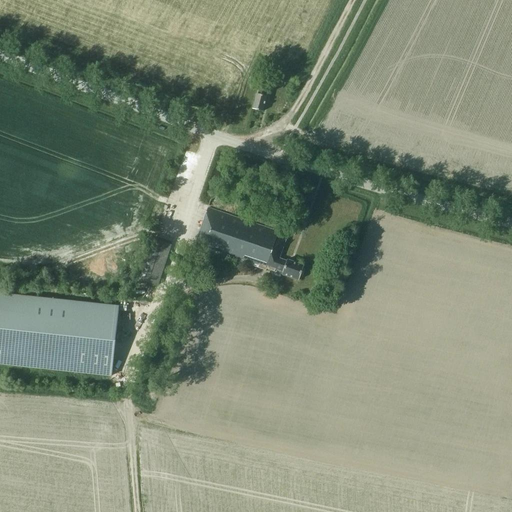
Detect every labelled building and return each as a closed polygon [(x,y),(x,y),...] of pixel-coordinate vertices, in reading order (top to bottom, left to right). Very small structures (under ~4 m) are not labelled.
[(261,75),(280,82),(282,76),(278,75),(280,72),(270,68),(269,72),(264,70),(261,75)] [(266,96),(267,90),(258,88),(257,94),(256,94),(252,109),(262,111),(266,96)] [(299,280),(304,266),(287,260),(286,261),(279,259),(287,235),(207,208),(194,246),(266,270),(266,269),(274,271),(275,269),(283,271),(282,274),(299,280)] [(158,285),(171,245),(152,239),(139,279),(158,285)] [(0,294),(0,364),(110,376),(118,307),(0,294)]
